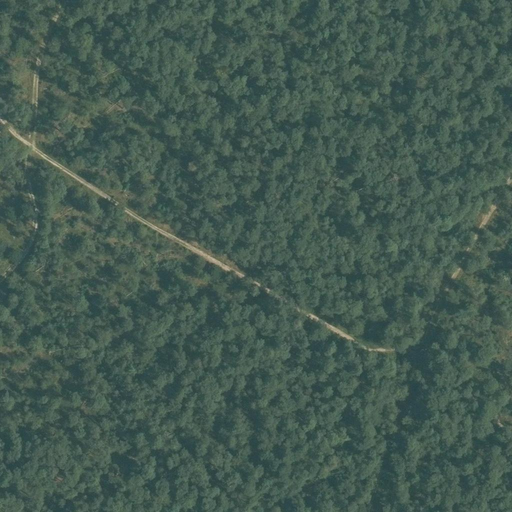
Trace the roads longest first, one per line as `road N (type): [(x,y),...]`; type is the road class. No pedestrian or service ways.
road 1 (track): [(0,117),(35,153),(156,230),(368,348),(416,358)]
road 2 (track): [(0,281),(34,228),(27,180),(37,74),(63,0)]
road 3 (track): [(416,358),(511,179)]
road 4 (track): [(366,511),(416,358)]
